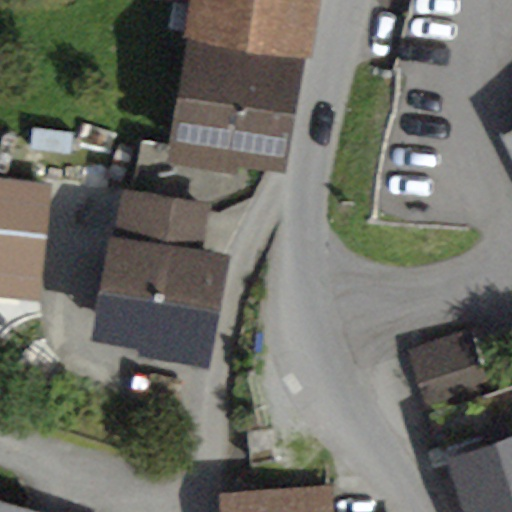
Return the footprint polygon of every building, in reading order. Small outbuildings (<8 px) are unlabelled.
[(187,0),(187,3),(182,35),(186,36),(303,55),(310,57),(319,0),(187,0)] [(483,32),(408,18),(399,64),(474,78),(483,32)] [(303,55),(186,36),(164,162),(236,174),(238,162),(283,170),(303,55)] [(511,129),(501,135),(511,156),(511,129)] [(52,182),(0,176),(0,295),(39,299),(52,182)] [(113,235),(108,234),(90,339),(137,347),(135,356),(208,369),(228,255),(200,250),(209,204),(121,188),(113,235)] [(471,329),(407,348),(425,409),(489,390),(471,329)] [(491,395),(428,415),(439,449),(501,429),(491,395)] [(511,421),(491,428),(493,437),(511,431),(511,421)] [(274,430),(246,432),(248,461),(275,460),(274,430)] [(511,511),(511,431),(493,437),(442,455),(461,511),(511,511)] [(330,511),(330,486),(216,492),(217,511),(330,511)] [(37,511),(0,500),(0,511),(37,511)]
